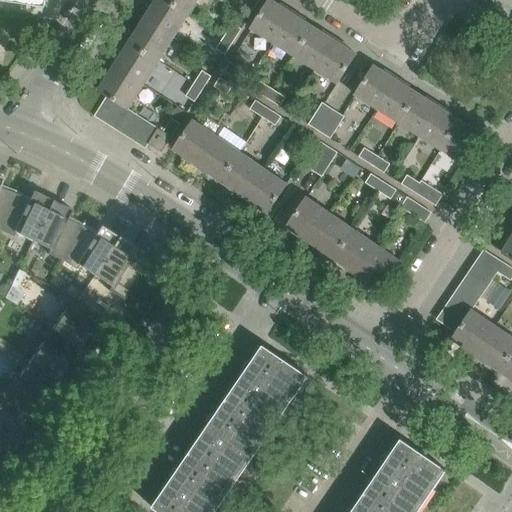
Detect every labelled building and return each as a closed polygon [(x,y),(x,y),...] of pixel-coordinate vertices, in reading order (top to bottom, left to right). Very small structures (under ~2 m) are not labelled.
[(156,0),(145,19),(174,38),(190,13),(168,0),(156,0)] [(168,0),(190,13),(198,0),(168,0)] [(230,0),(227,5),(238,11),(244,0),(230,0)] [(244,0),(238,11),(248,18),(259,0),(244,0)] [(269,0),(268,2),(251,29),(272,42),(290,14),(278,6),(279,5),(270,0),(269,0)] [(290,14),(272,42),(294,56),(313,27),(304,21),(303,22),(290,14)] [(129,43),(159,62),(174,38),(145,19),(129,43)] [(230,27),(225,35),(234,41),(241,30),(232,24),(230,27)] [(313,27),(294,56),(316,70),(334,42),(321,33),(322,32),(313,27)] [(225,55),(234,41),(233,41),(225,35),(219,45),(216,49),(225,55)] [(334,42),(316,70),(337,84),(356,54),(347,48),(346,49),(334,42)] [(114,67),(144,86),(159,62),(129,43),(114,67)] [(243,70),(230,62),(224,71),(237,79),(243,70)] [(355,95),(377,109),(395,81),(383,73),(383,72),(374,66),(355,95)] [(107,97),(118,103),(128,109),(129,110),(144,86),(114,67),(99,91),(107,96),(107,97)] [(198,78),(194,84),(202,90),(211,77),(202,71),(198,78)] [(227,94),(233,86),(220,77),(214,86),(227,94)] [(408,89),(395,81),(377,109),(399,123),(418,94),(408,88),(408,89)] [(267,98),(273,90),(260,82),(254,90),(267,98)] [(194,84),(186,96),(195,102),(202,90),(194,84)] [(285,98),(273,90),(267,98),(280,107),(285,98)] [(426,99),(418,94),(399,123),(421,137),(439,109),(425,100),(426,99)] [(105,123),(118,103),(107,97),(94,116),(105,123)] [(251,110),(263,118),(269,109),(256,101),(251,110)] [(115,129),(128,109),(118,103),(105,123),(115,129)] [(322,103),(308,125),(319,132),(333,110),(322,103)] [(138,115),(129,110),(128,109),(115,129),(125,136),(138,115)] [(282,117),(269,109),(263,118),(276,126),(282,117)] [(450,116),(439,109),(421,137),(443,151),(462,122),(451,115),(450,116)] [(333,110),(319,132),(330,139),(344,117),(333,110)] [(138,115),(125,136),(135,142),(149,122),(138,115)] [(145,149),(148,144),(158,129),(171,138),(180,124),(171,118),(163,131),(149,122),(135,142),(145,149)] [(194,120),(174,150),(197,165),(217,136),(194,120)] [(443,151),(462,164),(463,164),(474,145),(475,145),(481,134),(480,135),(468,127),(468,126),(462,122),(443,151)] [(158,129),(148,144),(162,153),(171,138),(158,129)] [(217,136),(197,165),(221,181),(241,152),(217,136)] [(312,170),(322,155),(327,146),(317,140),(302,164),(312,170)] [(337,153),(327,146),(322,155),(312,170),(322,177),(337,153)] [(372,165),(377,156),(364,148),(359,157),(372,165)] [(241,152),(221,181),(245,198),(264,169),(264,168),(241,152)] [(390,164),(377,156),(372,165),(384,173),(390,164)] [(354,177),(359,167),(344,159),(339,169),(354,177)] [(264,169),(245,198),(268,213),(287,184),(264,169)] [(416,193),(423,182),(409,173),(402,184),(416,193)] [(365,183),(378,191),(384,182),(371,174),(365,183)] [(0,225),(14,194),(0,188),(0,184),(2,178),(0,177),(0,225)] [(396,190),(384,182),(378,191),(391,199),(396,190)] [(416,193),(436,206),(443,195),(423,182),(416,193)] [(28,200),(14,194),(0,225),(0,231),(12,237),(14,233),(32,241),(52,200),(32,191),(28,200)] [(401,208),(425,223),(431,213),(407,197),(401,208)] [(310,243),(330,213),(307,198),(287,227),(310,243)] [(47,254),(61,261),(80,227),(66,220),(71,210),(52,200),(32,241),(49,250),(47,254)] [(310,243),(334,259),(353,229),(330,213),(310,243)] [(77,266),(94,276),(118,238),(100,226),(94,235),(80,227),(61,261),(74,270),(77,266)] [(357,275),(377,245),(353,229),(334,259),(357,275)] [(136,249),(118,238),(94,276),(110,287),(107,291),(123,301),(144,267),(130,258),(136,249)] [(511,258),(511,239),(509,244),(508,243),(502,253),(511,258)] [(384,286),(384,285),(400,262),(400,261),(377,245),(357,275),(381,290),(384,286)] [(477,260),(497,274),(498,272),(498,273),(504,264),(484,250),(477,260)] [(477,260),(470,270),(490,284),(497,274),(477,260)] [(511,268),(504,264),(498,273),(510,281),(511,278),(511,268)] [(470,270),(463,280),(483,294),(490,284),(470,270)] [(463,280),(457,290),(476,304),(483,294),(463,280)] [(11,284),(4,298),(15,306),(24,293),(11,284)] [(470,314),(472,310),(476,304),(457,290),(450,300),(470,314)] [(46,327),(79,350),(88,356),(100,337),(92,331),(100,318),(67,296),(57,310),(61,313),(51,328),(47,326),(46,327)] [(450,300),(443,310),(463,324),(470,314),(450,300)] [(443,310),(436,320),(456,333),(463,324),(443,310)] [(496,326),(472,310),(470,314),(463,324),(456,333),(452,339),(462,346),(476,355),(496,326)] [(113,327),(126,336),(132,328),(118,319),(113,327)] [(476,355),(499,371),(511,352),(511,337),(496,326),(476,355)] [(79,350),(46,327),(39,337),(37,341),(40,344),(29,360),(67,385),(79,367),(71,361),(79,350)] [(0,340),(0,365),(12,365),(11,340),(0,340)] [(309,377),(263,346),(227,399),(268,427),(278,412),(282,414),(296,394),(292,391),(303,375),(308,379),(309,377)] [(511,352),(499,371),(511,379),(511,352)] [(55,403),(67,385),(29,360),(19,376),(15,373),(5,387),(37,410),(46,397),(55,403)] [(37,410),(5,387),(0,394),(0,429),(25,446),(38,429),(29,423),(37,410)] [(227,399),(214,417),(190,453),(231,481),(242,465),(246,468),(260,447),(256,445),(267,429),(271,432),(272,430),(268,428),(268,427),(227,399)] [(25,446),(0,429),(0,464),(4,458),(13,464),(25,446)] [(365,493),(393,511),(412,511),(417,506),(421,509),(435,488),(431,485),(441,469),(446,472),(447,471),(401,440),(365,493)] [(190,453),(188,455),(152,508),(157,511),(215,511),(223,501),(219,498),(230,483),(234,485),(235,484),(231,481),(190,453)] [(351,511),(393,511),(365,493),(351,511)]
